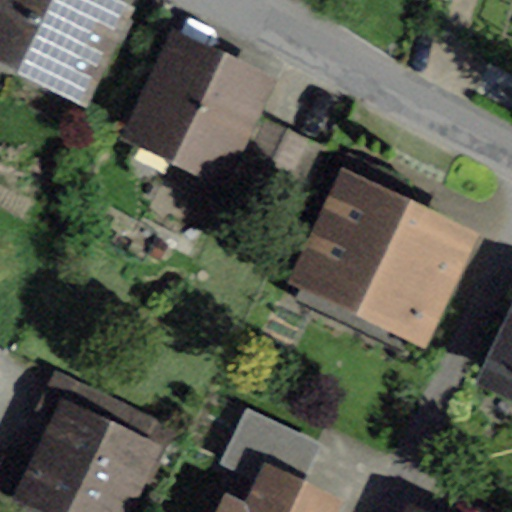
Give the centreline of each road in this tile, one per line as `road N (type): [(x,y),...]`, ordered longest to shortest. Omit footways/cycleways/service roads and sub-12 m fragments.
road 1 (unclassified): [(511,150),(247,15)]
road 2 (unknown): [(377,511),(511,250)]
